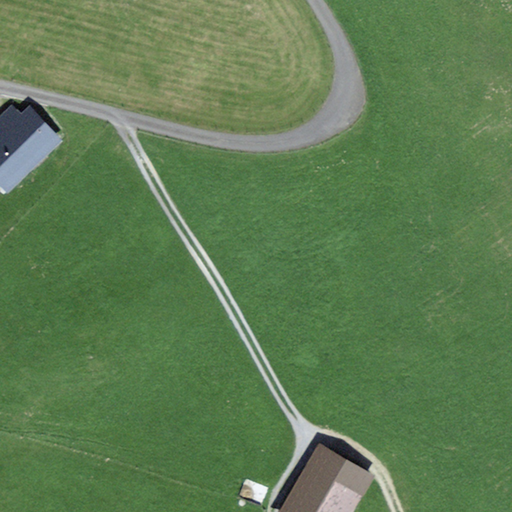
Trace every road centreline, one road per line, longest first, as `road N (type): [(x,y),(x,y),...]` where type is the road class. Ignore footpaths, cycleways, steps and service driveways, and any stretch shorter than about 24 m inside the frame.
road 1 (track): [(122,118),(300,427),(377,473),(399,511)]
road 2 (residential): [(0,88),(245,145),(312,136),(330,124),(346,82),(335,35),(313,0)]
